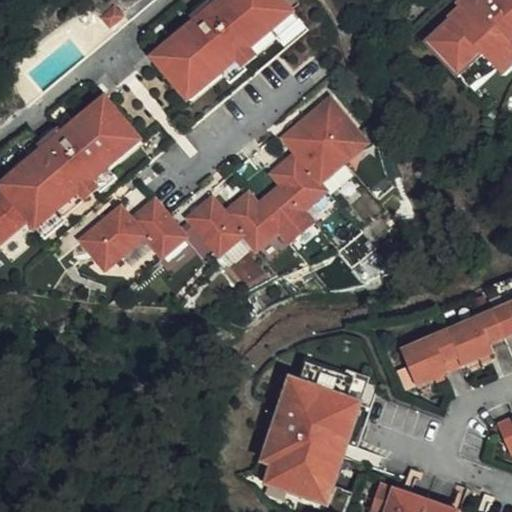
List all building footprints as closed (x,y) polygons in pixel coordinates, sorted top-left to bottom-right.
[(154,59),(186,95),(218,67),(224,75),(240,61),(247,68),(259,58),(253,50),(274,33),(275,32),(273,30),(295,12),(294,11),(284,0),(223,0),(216,7),(213,3),(195,19),(198,22),(154,59)] [(298,0),(284,0),(294,11),(302,4),(298,0)] [(453,22),(430,43),(466,81),(489,60),(496,66),(511,50),(511,0),(468,0),(461,7),(450,19),(453,22)] [(116,7),(103,18),(109,25),(122,13),(116,7)] [(305,24),(295,12),(273,30),(275,32),(274,33),(280,40),(283,43),(305,24)] [(126,17),(122,13),(109,25),(113,29),(126,17)] [(280,40),(274,33),(253,50),(259,58),(280,40)] [(511,67),(511,50),(496,66),(498,69),(504,75),(511,67)] [(489,60),(466,81),(475,90),(498,69),(496,66),(489,60)] [(247,68),(240,61),(224,75),(227,77),(233,84),(249,71),(247,68)] [(191,101),(195,102),(199,100),(227,77),(224,75),(218,67),(186,95),(191,101)] [(24,91),(36,104),(45,96),(33,83),(24,91)] [(137,134),(107,99),(64,135),(60,131),(42,147),(46,151),(3,188),(7,193),(0,199),(0,246),(1,248),(33,221),(39,229),(60,210),(62,212),(64,210),(86,192),(91,199),(102,190),(96,184),(112,170),(105,162),(137,134)] [(217,200),(192,220),(224,258),(247,238),(261,254),(285,233),(295,245),(319,225),(308,213),(331,193),(325,186),(349,165),(343,158),(366,137),(334,100),(310,120),(316,128),(293,147),(299,155),(276,176),(285,187),(262,206),(252,195),(229,214),(217,200)] [(293,147),(316,128),(310,120),(286,140),(293,147)] [(112,170),(114,173),(141,149),(143,144),(142,139),(137,134),(105,162),(112,170)] [(112,170),(96,184),(102,190),(105,194),(121,181),(114,173),(112,170)] [(91,199),(86,192),(64,210),(69,217),(91,199)] [(124,209),(83,243),(103,266),(117,267),(150,240),(168,261),(192,241),(159,202),(135,222),(124,209)] [(60,210),(39,229),(50,242),(72,221),(69,217),(64,210),(62,212),(60,210)] [(511,307),(496,314),(507,341),(511,339),(511,307)] [(496,314),(450,334),(462,361),(466,370),(498,356),(494,347),(507,341),(496,314)] [(462,361),(450,334),(404,354),(419,390),(452,376),(448,367),(462,361)] [(452,376),(466,370),(462,361),(448,367),(452,376)] [(358,384),(347,381),(308,368),(301,387),(293,384),(280,418),(279,418),(275,432),(276,432),(263,467),(274,470),(268,489),(316,506),(324,485),(334,457),(336,458),(339,446),(337,446),(350,406),(358,384)] [(359,385),(354,377),(349,375),(347,381),(358,384),(359,385)] [(373,384),(354,377),(359,385),(368,398),(373,384)] [(364,411),(368,398),(359,385),(358,384),(350,406),(364,411)] [(350,450),(351,450),(364,411),(350,406),(337,446),(339,446),(350,450)] [(511,422),(501,427),(504,436),(511,455),(511,422)] [(350,450),(339,446),(336,458),(345,462),(350,450)] [(342,472),(346,463),(345,462),(336,458),(334,457),(324,485),(338,489),(343,473),(342,472)] [(324,485),(316,506),(330,511),(338,489),(324,485)] [(427,511),(429,505),(384,490),(375,511),(427,511)]
